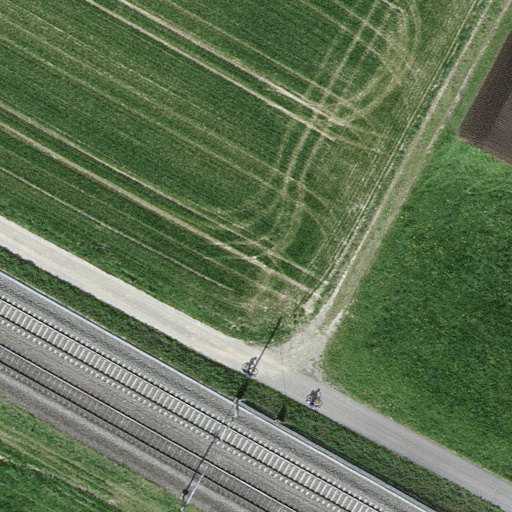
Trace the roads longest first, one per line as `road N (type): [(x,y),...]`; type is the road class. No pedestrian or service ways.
road 1 (unclassified): [(511,499),(0,227)]
road 2 (track): [(293,384),(500,0)]
